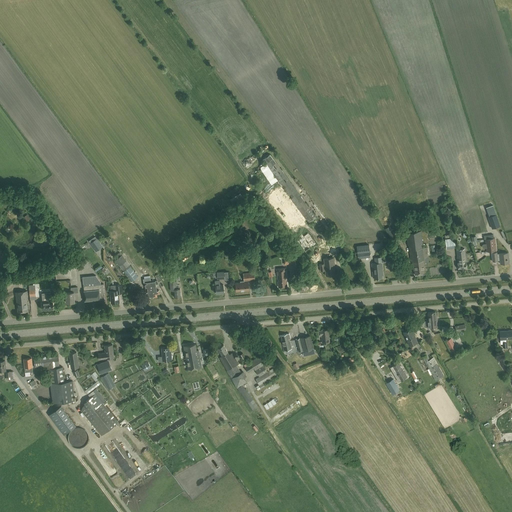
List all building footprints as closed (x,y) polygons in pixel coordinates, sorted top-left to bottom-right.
[(263,159),(304,215),(309,222),(312,221),(316,217),(270,154),(263,159)] [(273,184),(265,188),(267,192),(275,188),(273,184)] [(287,193),(270,205),(295,239),(312,226),(287,193)] [(489,214),(496,212),(493,205),(487,207),(489,214)] [(496,214),(488,217),(492,228),(500,226),(496,214)] [(241,239),(245,236),(239,226),(202,249),(205,255),(238,235),(241,239)] [(424,264),(429,263),(427,247),(423,248),(421,231),(406,233),(408,246),(409,246),(411,261),(412,261),(414,270),(415,270),(415,274),(424,273),(424,269),(425,269),(424,264)] [(96,251),(103,246),(97,238),(95,236),(86,243),(88,245),(90,243),(96,251)] [(103,245),(111,240),(108,236),(100,241),(103,245)] [(484,248),(486,248),(486,252),(496,251),(495,238),(485,239),(486,244),(484,244),(483,245),(482,245),(482,247),(483,248),(484,248)] [(397,239),(392,241),(401,255),(405,252),(397,239)] [(445,239),(446,243),(446,249),(455,248),(455,241),(453,242),(453,239),(445,239)] [(464,249),(456,250),(458,269),(467,267),(466,262),(464,249)] [(115,260),(124,272),(131,281),(138,276),(131,267),(122,255),(121,255),(119,252),(113,257),(116,259),(115,260)] [(500,264),(509,263),(508,253),(499,254),(497,254),(497,252),(492,253),(493,261),(498,261),(498,260),(500,259),(500,264)] [(296,264),(295,256),(292,257),(292,254),(283,255),(284,265),(288,264),(289,265),(293,265),(293,264),(296,264)] [(325,270),(326,275),(336,274),(334,257),(324,258),(324,264),(320,264),(321,271),(325,270)] [(382,276),(383,275),(382,262),(381,257),(375,258),(375,263),(372,264),(373,278),(374,278),(374,279),(382,278),(382,276)] [(278,287),(287,286),(286,267),(276,268),(278,287)] [(248,280),(255,280),(254,272),(243,273),(244,281),(240,281),(240,282),(235,283),(236,291),(249,290),(248,280)] [(96,275),(82,276),(83,283),(84,283),(84,285),(84,286),(84,285),(85,290),(84,290),(85,301),(100,299),(100,298),(105,298),(105,299),(104,284),(101,284),(101,282),(96,275)] [(151,284),(151,281),(150,276),(143,277),(144,286),(145,285),(146,288),(145,289),(146,292),(147,298),(152,297),(151,288),(150,288),(149,285),(151,284)] [(157,280),(151,281),(151,284),(149,285),(150,288),(151,288),(152,297),(157,296),(157,294),(160,294),(159,290),(156,290),(155,284),(158,284),(157,280)] [(216,294),(224,293),(223,284),(220,285),(219,280),(215,281),(216,285),(215,285),(216,287),(215,287),(214,287),(213,288),(213,289),(213,291),(214,292),(215,292),(216,292),(216,294)] [(174,297),(181,296),(180,288),(179,288),(178,285),(176,285),(176,281),(170,282),(171,291),(174,290),(174,297)] [(111,303),(119,302),(118,293),(122,293),(122,285),(111,286),(111,291),(110,291),(111,303)] [(74,293),(78,292),(77,287),(71,287),(71,292),(65,292),(66,302),(75,302),(74,293)] [(27,299),(28,299),(27,290),(16,291),(18,311),(28,310),(27,299)] [(43,301),(41,301),(42,309),(53,308),(53,300),(52,300),(51,293),(42,294),(43,301)] [(428,312),(428,316),(432,316),(432,323),(430,323),(430,325),(430,327),(437,327),(436,315),(435,312),(428,312)] [(411,328),(403,332),(409,345),(411,345),(413,348),(418,346),(416,342),(417,342),(411,328)] [(330,342),(329,338),(328,330),(327,330),(322,330),(319,331),(319,335),(321,335),(322,343),(330,342)] [(506,339),(511,338),(511,330),(500,331),(500,340),(503,339),(503,342),(502,342),(503,347),(507,347),(506,342),(506,339)] [(291,349),(292,349),(290,340),(291,340),(289,333),(280,335),(284,351),(285,350),(285,351),(285,353),(286,354),(291,353),(292,351),(291,349)] [(310,336),(300,338),(303,351),(304,356),(315,353),(314,349),(314,348),(315,348),(313,341),(311,341),(310,336)] [(456,349),(451,338),(445,341),(452,355),(455,353),(454,350),(456,349)] [(188,369),(201,367),(198,350),(196,350),(195,344),(184,346),(188,369)] [(99,359),(113,357),(113,350),(112,345),(104,345),(105,353),(98,353),(99,359)] [(227,370),(238,364),(232,353),(229,354),(223,345),(218,348),(222,355),(219,357),(221,360),(227,370)] [(162,348),(162,356),(158,356),(158,361),(171,360),(170,353),(169,353),(169,347),(162,348)] [(71,368),(79,367),(76,352),(70,353),(71,357),(70,357),(71,368)] [(255,370),(269,361),(264,353),(250,362),(251,364),(245,367),(248,372),(254,369),(255,370)] [(423,356),(422,357),(424,361),(426,364),(429,369),(432,374),(435,380),(444,376),(433,357),(430,359),(427,354),(426,354),(426,353),(422,355),(423,356)] [(53,403),(74,401),(72,381),(64,382),(63,367),(59,367),(58,355),(34,358),(35,367),(48,366),(53,403)] [(355,355),(348,358),(350,363),(358,359),(355,355)] [(31,358),(24,359),(25,368),(25,372),(30,371),(33,371),(32,367),(31,358)] [(112,370),(110,366),(108,360),(97,364),(100,374),(112,370)] [(144,370),(145,372),(151,368),(147,361),(141,365),(144,370)] [(392,366),(390,367),(398,381),(400,380),(407,376),(404,371),(403,369),(401,367),(401,366),(399,362),(392,366)] [(266,365),(265,366),(264,365),(255,370),(259,376),(255,379),(261,388),(266,386),(264,383),(277,375),(273,368),(268,371),(269,370),(266,365)] [(241,372),(231,378),(237,388),(247,382),(244,377),(247,376),(243,370),(241,372)] [(100,377),(95,371),(91,375),(96,381),(100,377)] [(106,375),(100,378),(108,390),(113,387),(106,375)] [(34,389),(38,386),(34,380),(33,380),(32,379),(29,381),(34,389)] [(393,379),(389,381),(392,385),(388,387),(392,394),(400,390),(393,379)] [(98,380),(85,391),(88,394),(101,384),(98,380)] [(253,411),(258,407),(246,389),(245,389),(243,385),(237,388),(240,392),(241,392),(253,411)] [(96,388),(93,390),(93,391),(95,393),(103,402),(106,400),(96,388)] [(17,392),(22,398),(26,395),(21,389),(17,392)] [(82,407),(82,410),(88,418),(102,435),(118,421),(103,402),(95,393),(84,402),(86,404),(82,407)] [(76,426),(61,406),(49,415),(64,435),(76,426)] [(92,425),(90,427),(97,434),(99,432),(92,425)] [(339,456),(334,462),(337,465),(342,459),(339,456)]
